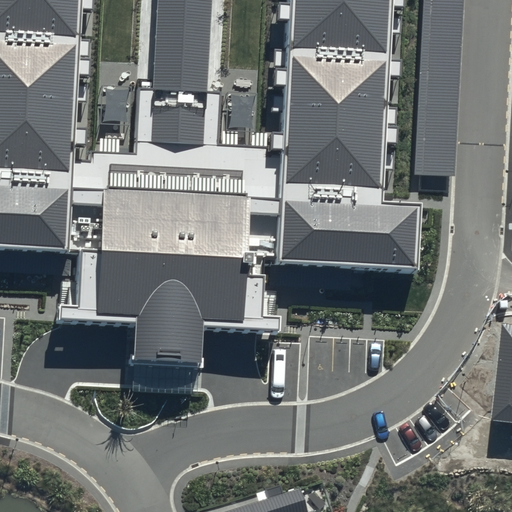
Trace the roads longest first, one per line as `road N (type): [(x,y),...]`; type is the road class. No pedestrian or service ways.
road 1 (residential): [(471,289),(453,339),(387,404),(333,423),(188,438),(127,463)]
road 2 (residential): [(489,0),(471,289)]
road 3 (residential): [(127,463),(0,405)]
